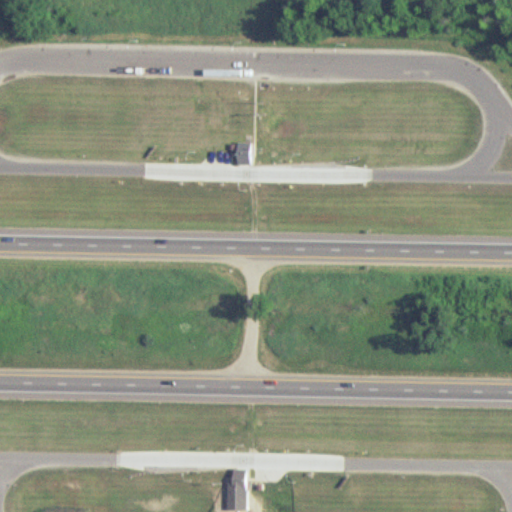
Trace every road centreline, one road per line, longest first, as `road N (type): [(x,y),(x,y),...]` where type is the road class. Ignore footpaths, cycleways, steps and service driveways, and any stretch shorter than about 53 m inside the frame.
road 1 (motorway): [(511,172),(0,161)]
road 2 (motorway): [(0,382),(511,390)]
road 3 (motorway): [(511,248),(0,241)]
road 4 (motorway): [(0,455),(489,468)]
